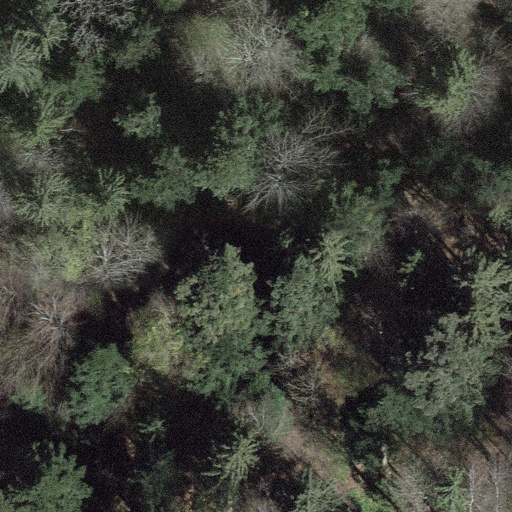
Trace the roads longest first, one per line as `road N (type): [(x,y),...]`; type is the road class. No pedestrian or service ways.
road 1 (track): [(327,511),(201,310),(106,74),(92,0)]
road 2 (track): [(0,327),(55,336),(127,322),(186,274)]
road 3 (track): [(0,395),(127,322)]
